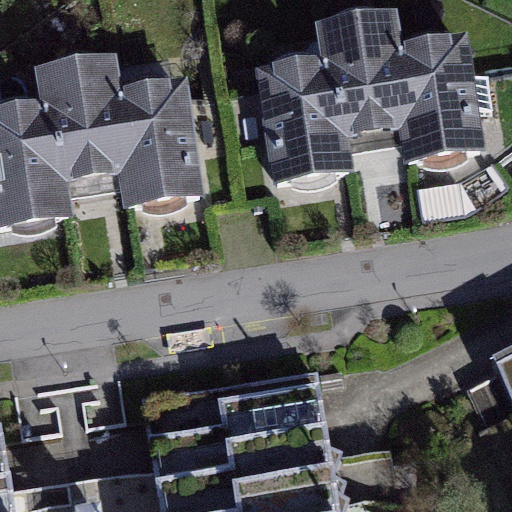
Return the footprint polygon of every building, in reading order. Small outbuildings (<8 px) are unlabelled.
[(423,0),(375,0),(355,2),(358,37),(366,117),(434,111),(426,25),(423,0)] [(506,136),(495,19),(426,25),(434,111),(437,143),(506,136)] [(358,37),(286,44),(298,166),(370,159),(366,117),(358,37)] [(141,75),(137,43),(70,50),(74,90),(82,163),(150,155),(141,75)] [(223,183),(210,68),(141,75),(150,155),(154,191),(223,183)] [(74,90),(4,98),(17,211),(87,203),(82,163),(74,90)] [(370,511),(342,361),(155,396),(177,511),(370,511)] [(45,511),(30,421),(0,426),(0,511),(45,511)]
